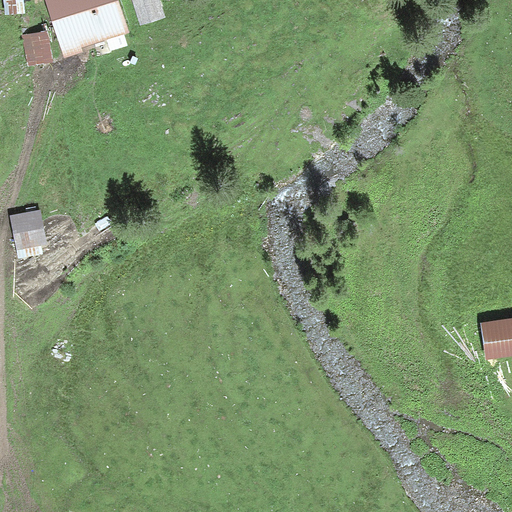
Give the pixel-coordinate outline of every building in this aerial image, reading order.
[(101,37),(99,33),(119,27),(110,0),(53,0),(70,52),(79,49),(76,40),(93,35),(94,39),(101,37)] [(143,19),(160,14),(155,0),(144,0),(138,2),(143,19)] [(26,36),(31,61),(47,58),(42,33),(26,36)] [(14,216),(19,245),(43,241),(38,211),(14,216)] [(511,319),(486,323),(490,353),(511,350),(511,319)]
